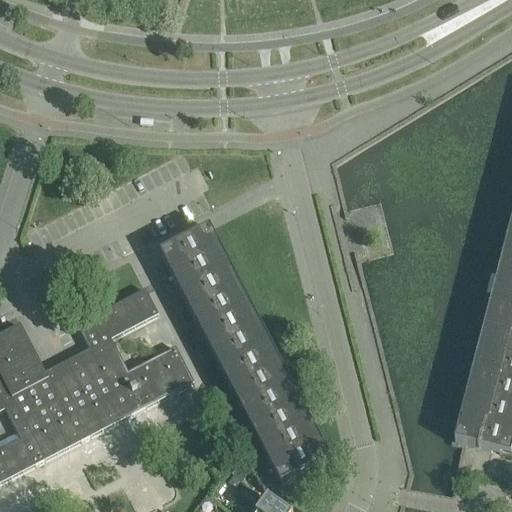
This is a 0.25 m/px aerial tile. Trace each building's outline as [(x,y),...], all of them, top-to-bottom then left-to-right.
[(511,454),(511,224),(455,444),(511,459),(511,454)] [(281,489),(299,480),(331,463),(210,231),(160,257),(281,489)] [(0,487),(194,387),(176,352),(128,376),(111,343),(159,319),(145,294),(77,329),(90,353),(43,378),(18,331),(0,339),(0,371),(5,381),(0,383),(0,415),(5,413),(17,436),(0,445),(0,487)] [(241,466),(229,471),(235,475),(244,481),(250,472),(241,466)] [(268,502),(260,511),(281,511),(269,503),(269,502),(268,502)]
